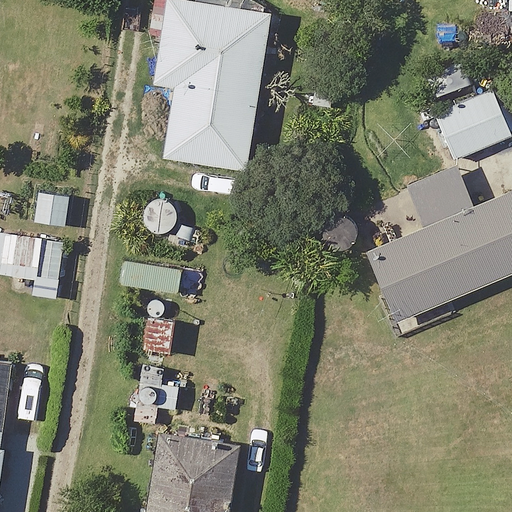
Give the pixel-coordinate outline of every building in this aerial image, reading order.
[(274,7),(237,0),(165,0),(152,76),(174,80),(161,149),(246,164),(274,7)] [(470,79),(461,55),(425,69),(434,93),(470,79)] [(511,127),(511,123),(493,81),(435,107),(455,153),(511,127)] [(511,184),(473,201),(455,160),(407,180),(423,219),(366,243),(396,314),(511,265),(511,184)] [(21,180),(0,177),(0,210),(17,213),(21,180)] [(0,226),(0,270),(30,273),(29,288),(52,290),(56,231),(0,226)] [(172,297),(146,294),(142,342),(168,345),(172,297)] [(139,356),(129,411),(154,415),(156,399),(175,402),(178,380),(167,378),(170,361),(139,356)] [(225,511),(235,438),(160,428),(148,511),(225,511)]
